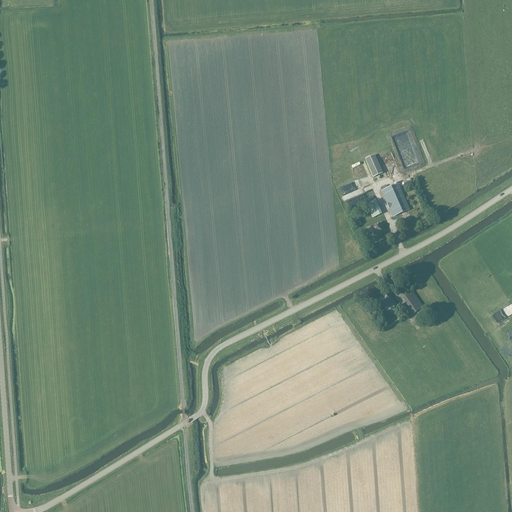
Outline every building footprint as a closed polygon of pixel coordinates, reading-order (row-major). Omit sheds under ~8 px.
[(403,163),(407,159),(405,156),(406,155),(404,152),(398,156),(403,163)] [(365,160),(373,178),(383,174),(374,155),(365,160)] [(360,175),(357,168),(359,167),(357,165),(349,169),(352,176),(355,175),(356,177),(360,175)] [(354,178),(342,184),(345,192),(355,188),(354,186),(357,184),(354,178)] [(387,189),(386,186),(380,188),(382,192),(381,192),(393,217),(409,210),(398,184),(387,189)] [(363,200),(361,194),(343,200),(345,206),(363,200)] [(382,214),(375,201),(366,205),(372,219),(382,214)] [(398,216),(401,221),(408,218),(406,213),(398,216)] [(370,227),(373,235),(383,231),(379,223),(370,227)] [(423,308),(412,291),(402,298),(413,315),(417,312),(419,315),(425,311),(423,308)] [(383,299),(379,302),(383,308),(387,305),(391,310),(397,305),(389,294),(383,299)]
